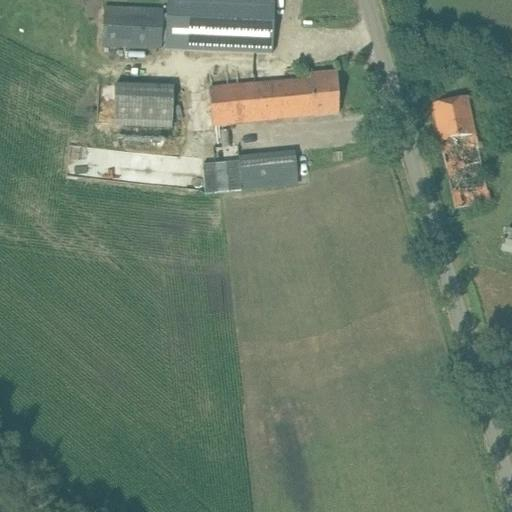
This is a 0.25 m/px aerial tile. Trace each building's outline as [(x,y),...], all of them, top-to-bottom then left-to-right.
[(274,0),(166,0),(165,50),(272,55),(274,0)] [(103,45),(161,48),(162,11),(105,8),(103,45)] [(212,125),(338,112),(337,70),(306,73),(307,78),(208,87),(212,125)] [(116,84),(114,126),(172,129),(174,87),(116,84)] [(488,202),(466,97),(431,105),(455,209),(488,202)] [(297,185),(294,152),(238,157),(241,190),(297,185)] [(511,254),(511,230),(507,229),(501,251),(511,254)]
